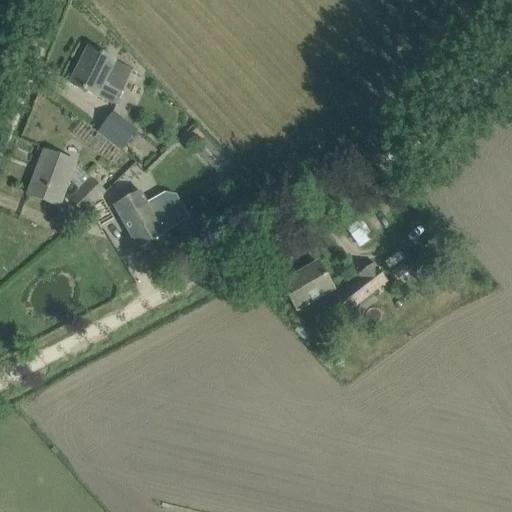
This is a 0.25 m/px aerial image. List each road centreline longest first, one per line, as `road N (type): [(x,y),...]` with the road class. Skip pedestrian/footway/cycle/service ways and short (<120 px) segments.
road 1 (track): [(0,389),(383,165),(511,55)]
road 2 (unclassified): [(0,131),(52,0)]
